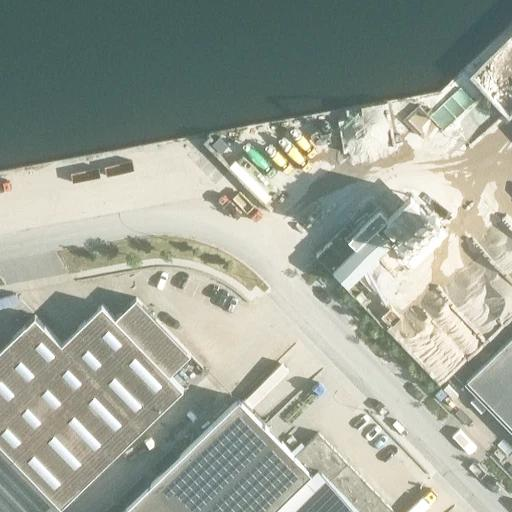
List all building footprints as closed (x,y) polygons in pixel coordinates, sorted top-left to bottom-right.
[(400,228),(403,232),(426,210),(410,193),(387,215),(380,208),(352,234),(344,226),(315,254),(332,272),(361,244),(360,243),(388,216),(389,218),(382,224),(393,235),(400,228)] [(0,443),(61,506),(183,388),(170,374),(190,354),(135,297),(115,317),(101,303),(61,342),(34,315),(0,347),(0,443)] [(511,427),(511,335),(466,380),(511,427)] [(219,346),(207,365),(214,370),(227,351),(219,346)] [(445,393),(440,387),(433,394),(438,400),(445,393)] [(271,511),(335,450),(317,432),(294,455),(239,398),(147,486),(120,511),(271,511)] [(394,511),(335,450),(271,511),(394,511)]
